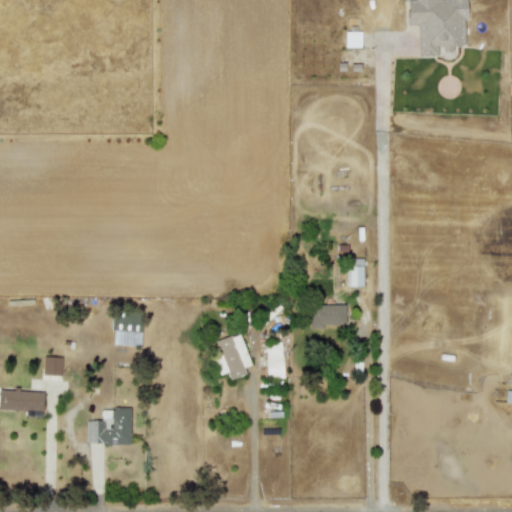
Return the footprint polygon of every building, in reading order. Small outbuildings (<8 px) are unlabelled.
[(464,0),(406,0),(406,24),(417,24),(418,56),(439,55),(439,52),(452,51),(452,47),(466,46),(464,0)] [(344,47),(360,47),(360,31),(344,31),(344,47)] [(362,286),(362,259),(346,258),(346,285),(362,286)] [(344,304),(308,305),(308,327),(344,326),(344,304)] [(140,323),(124,323),(125,317),(112,316),(111,345),(139,345),(140,323)] [(210,343),(221,374),(226,372),(228,380),(245,373),(243,367),(250,365),(238,333),(210,343)] [(282,377),(281,343),(264,343),(265,378),(282,377)] [(63,357),(42,356),(41,374),(62,375),(63,357)] [(0,409),(24,410),(24,415),(40,416),(41,392),(0,390),(0,409)] [(511,390),(493,390),(492,402),(511,402),(511,390)] [(129,409),(100,408),(100,420),(85,420),(84,443),(128,444),(129,409)]
